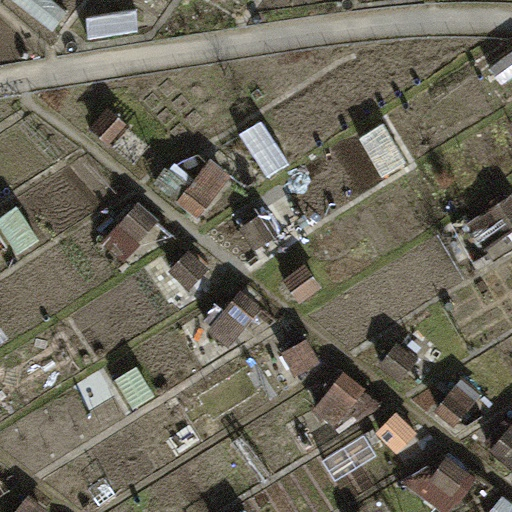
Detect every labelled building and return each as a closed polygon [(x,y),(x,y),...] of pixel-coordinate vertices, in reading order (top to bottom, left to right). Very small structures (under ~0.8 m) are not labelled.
[(318,153),(290,103),(270,115),(298,165),(318,153)] [(240,182),(212,159),(187,191),(215,214),(240,182)] [(511,233),(511,192),(473,214),(491,245),(511,233)] [(299,205),(253,230),(266,255),(312,229),(299,205)] [(163,222),(145,209),(120,242),(137,255),(163,222)] [(214,275),(188,254),(168,280),(194,300),(214,275)] [(511,329),(511,328),(486,281),(468,291),(494,339),(511,329)] [(272,306),(251,289),(217,333),(238,349),(272,306)] [(327,356),(298,333),(283,353),(312,375),(327,356)] [(428,355),(409,340),(386,370),(405,385),(428,355)] [(375,390),(347,369),(320,403),(348,425),(375,390)] [(492,390),(469,373),(441,409),(463,426),(492,390)] [(211,383),(183,398),(206,439),(234,424),(211,383)] [(432,442),(409,424),(392,445),(416,463),(432,442)] [(511,427),(495,448),(511,461),(511,427)] [(473,475),(454,461),(433,488),(451,502),(473,475)] [(196,511),(212,511),(223,506),(201,467),(179,479),(196,511)] [(47,511),(32,498),(18,511),(47,511)] [(511,511),(511,499),(511,498),(499,511),(511,511)]
